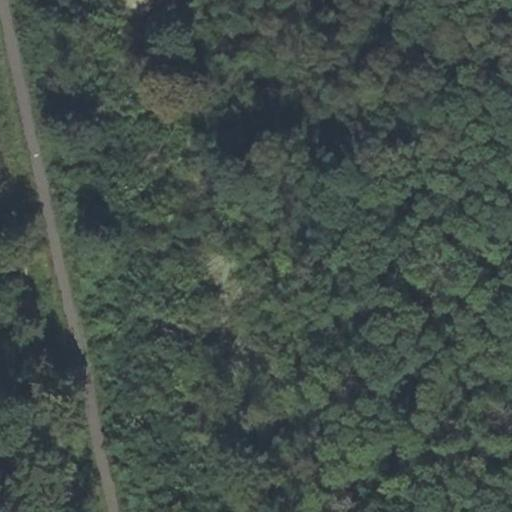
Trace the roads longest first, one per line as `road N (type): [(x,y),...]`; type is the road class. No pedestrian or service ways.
road 1 (track): [(112,511),(1,0)]
road 2 (unknown): [(74,511),(0,146)]
